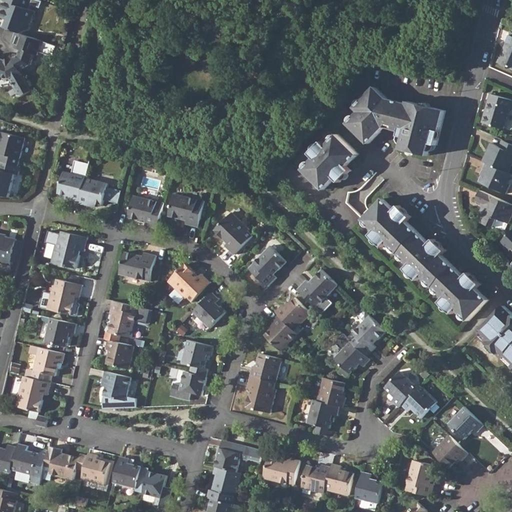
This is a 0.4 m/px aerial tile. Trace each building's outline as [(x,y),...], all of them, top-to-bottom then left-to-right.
[(16,33),(20,35),(29,31),(35,13),(27,11),(30,5),(39,8),(41,3),(34,0),(3,0),(3,2),(5,2),(0,16),(0,18),(7,21),(4,29),(16,33)] [(12,60),(19,72),(31,65),(35,55),(39,56),(39,54),(53,59),(57,48),(20,35),(16,33),(12,44),(14,48),(20,50),(18,56),(12,60)] [(511,67),(511,34),(500,62),(511,67)] [(16,97),(21,98),(31,91),(19,72),(12,60),(7,63),(0,60),(0,77),(9,80),(17,92),(16,97)] [(446,111),(409,101),(409,104),(387,99),(375,87),(355,108),(359,112),(347,124),(368,144),(384,128),(387,124),(395,126),(394,130),(401,132),(400,136),(406,138),(403,149),(430,156),(433,144),(437,145),(446,111)] [(483,123),(505,129),(510,108),(511,108),(511,99),(491,94),(483,123)] [(1,148),(0,152),(0,153),(2,154),(0,162),(20,167),(26,138),(3,132),(1,142),(2,143),(1,148)] [(323,142),(311,155),(315,159),(304,170),(324,190),(335,178),(340,182),(351,170),(347,166),(358,155),(338,135),(327,146),(323,142)] [(486,162),(511,173),(511,169),(511,142),(508,141),(505,148),(501,146),(493,142),(484,161),(486,162)] [(0,194),(12,197),(17,174),(20,175),(22,167),(20,167),(0,162),(0,163),(0,194)] [(511,173),(486,162),(483,170),(485,171),(480,181),(508,193),(511,183),(511,182),(511,173)] [(71,200),(80,203),(86,178),(63,173),(58,194),(71,197),(71,200)] [(80,204),(89,206),(90,202),(103,205),(108,183),(86,178),(80,203),(80,204)] [(483,222),(495,227),(496,226),(499,218),(510,223),(511,218),(511,203),(481,190),(476,201),(486,205),(483,212),(486,213),(483,222)] [(170,215),(188,219),(187,223),(199,226),(205,200),(175,193),(170,215)] [(147,225),(159,228),(160,221),(165,202),(134,195),(129,218),(146,222),(145,225),(147,225)] [(448,251),(436,240),(431,244),(409,223),(414,218),(402,206),(397,211),(385,200),(373,212),(369,209),(362,217),(377,231),(372,236),(385,248),(389,243),(411,264),(407,269),(419,281),(423,276),(446,298),(442,302),(453,314),(458,309),(470,321),(490,301),(478,289),(483,284),(471,273),(466,278),(444,256),(448,251)] [(226,244),(236,253),(254,235),(249,230),(251,228),(233,211),(216,229),(229,241),(226,244)] [(499,218),(496,226),(505,230),(507,229),(510,223),(499,218)] [(511,230),(501,242),(510,251),(511,249),(511,230)] [(1,232),(0,232),(0,261),(12,264),(13,261),(20,263),(25,242),(7,236),(0,235),(1,232)] [(52,261),(76,267),(81,250),(85,251),(88,238),(62,232),(60,239),(58,239),(52,261)] [(251,267),(270,285),(279,275),(276,273),(288,260),(272,245),(251,267)] [(121,273),(146,279),(147,272),(154,274),(158,255),(146,252),(145,256),(127,252),(121,273)] [(212,281),(203,272),(200,275),(187,262),(170,279),(188,296),(190,295),(195,300),(212,281)] [(299,289),(315,304),(319,299),(324,303),(341,285),(324,269),(312,282),(309,280),(299,289)] [(152,281),(154,274),(147,272),(146,279),(152,281)] [(48,307),(73,313),(77,296),(81,297),(83,285),(58,278),(56,285),(54,285),(48,307)] [(195,310),(212,327),(228,310),(218,301),(221,298),(213,291),(195,310)] [(163,307),(166,298),(159,296),(157,306),(163,307)] [(280,314),(299,331),(315,314),(296,296),(287,305),(286,303),(278,311),(280,314)] [(319,308),(324,303),(319,299),(315,304),(319,308)] [(135,336),(141,314),(135,312),(137,305),(114,300),(111,312),(115,313),(111,331),(135,336)] [(511,310),(507,305),(481,332),(511,362),(511,310)] [(353,341),(369,356),(378,347),(375,343),(388,330),(363,307),(358,312),(366,320),(349,337),(353,341)] [(268,333),(284,349),(300,332),(299,331),(280,314),(274,321),(277,324),(268,333)] [(46,339),(68,344),(71,332),(75,333),(78,323),(51,317),(46,339)] [(190,371),(207,375),(209,367),(206,366),(209,354),(212,355),(214,345),(200,341),(188,339),(183,362),(192,364),(190,371)] [(106,363),(130,369),(136,346),(110,340),(107,351),(109,352),(106,363)] [(369,356),(353,341),(337,357),(353,372),(362,363),(366,366),(372,359),(369,356)] [(38,354),(35,369),(28,368),(26,375),(30,376),(52,381),(54,374),(57,375),(59,368),(60,361),(64,362),(66,352),(33,345),(30,352),(38,354)] [(251,375),(277,381),(283,359),(261,353),(257,366),(254,365),(251,375)] [(171,393),(190,398),(192,391),(203,393),(207,375),(190,371),(185,370),(182,383),(175,381),(171,393)] [(133,377),(107,371),(104,381),(108,381),(107,386),(105,395),(104,409),(138,406),(138,398),(129,396),(133,377)] [(404,404),(420,388),(403,371),(387,387),(397,396),(394,400),(401,407),(404,404)] [(43,398),(44,393),(48,394),(48,393),(49,394),(52,381),(30,376),(26,375),(25,381),(22,380),(16,404),(41,410),(43,398)] [(247,406),(271,412),(277,389),(275,388),(277,381),(251,375),(248,387),(252,388),(247,406)] [(325,378),(320,400),(341,405),(345,406),(348,397),(344,395),(347,383),(325,378)] [(420,388),(404,404),(411,410),(415,408),(424,417),(440,402),(423,385),(420,388)] [(310,421),(319,424),(331,427),(335,414),(339,415),(341,405),(320,400),(316,399),(310,421)] [(449,422),(465,438),(475,429),(477,432),(485,424),(465,405),(449,422)] [(37,424),(47,426),(49,416),(40,414),(37,424)] [(330,434),(331,427),(319,424),(317,431),(330,434)] [(434,452),(451,468),(460,458),(462,460),(469,453),(450,435),(434,452)] [(233,442),(223,440),(221,447),(231,450),(233,442)] [(216,465),(237,470),(241,457),(249,459),(252,447),(233,442),(231,450),(221,447),(216,465)] [(21,446),(16,468),(34,473),(35,481),(44,483),(45,476),(47,471),(52,450),(48,449),(43,452),(30,449),(31,445),(22,443),(21,446)] [(16,468),(21,446),(9,448),(0,445),(0,467),(15,471),(16,468)] [(56,473),(78,478),(80,468),(88,470),(91,455),(84,454),(83,457),(65,452),(66,448),(53,445),(52,450),(47,471),(45,476),(55,479),(56,473)] [(86,478),(109,483),(114,462),(100,458),(101,455),(91,453),(91,455),(88,470),(86,478)] [(117,481),(141,487),(147,466),(137,463),(138,459),(124,455),(117,481)] [(266,477),(296,484),(303,458),(290,455),(289,460),(272,455),(266,477)] [(327,489),(333,466),(323,463),(323,468),(309,465),(304,486),(327,492),(327,489)] [(333,466),(327,489),(351,495),(357,472),(343,468),(344,465),(334,463),(333,466)] [(236,495),(237,495),(243,472),(237,470),(216,465),(214,475),(218,476),(215,489),(236,495)] [(413,466),(409,482),(415,484),(413,491),(431,495),(433,496),(435,484),(432,483),(435,471),(413,466)] [(379,501),(381,502),(387,480),(373,476),(374,473),(364,470),(358,496),(365,498),(364,505),(377,508),(379,501)] [(175,489),(168,487),(171,476),(152,472),(147,493),(159,497),(158,504),(171,507),(175,489)] [(0,511),(15,511),(19,500),(12,498),(14,491),(10,490),(0,487),(0,511)] [(232,511),(235,502),(234,502),(236,495),(215,489),(210,488),(208,496),(213,497),(210,510),(205,509),(204,511),(232,511)] [(20,493),(14,491),(12,498),(19,500),(20,493)] [(90,507),(92,499),(82,496),(80,504),(90,507)] [(411,511),(438,511),(437,511),(436,511),(433,511),(422,501),(411,511)] [(240,504),(235,502),(232,511),(240,511),(242,507),(240,504)]
